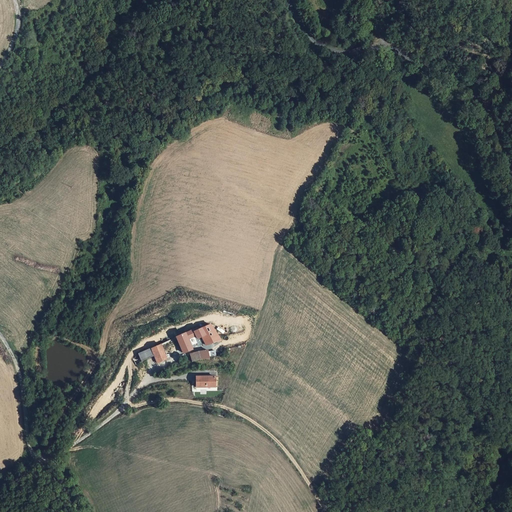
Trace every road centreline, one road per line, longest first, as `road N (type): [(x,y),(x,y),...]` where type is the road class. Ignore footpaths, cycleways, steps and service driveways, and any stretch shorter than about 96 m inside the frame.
road 1 (track): [(323,511),(284,447),(235,411),(171,399),(125,406)]
road 2 (unclassified): [(125,406),(40,457),(28,441),(19,371),(0,333)]
road 3 (tertiary): [(511,166),(490,111),(472,93),(396,50),(365,49)]
